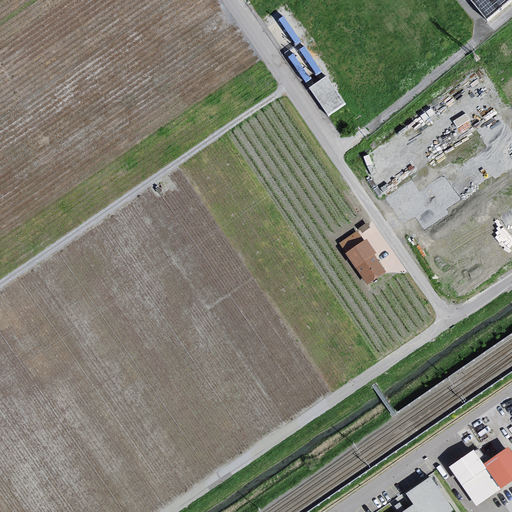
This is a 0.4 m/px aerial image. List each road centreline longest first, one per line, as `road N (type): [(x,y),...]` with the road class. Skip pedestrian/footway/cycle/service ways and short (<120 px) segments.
road 1 (unclassified): [(448,321),(226,0)]
road 2 (track): [(0,283),(287,88)]
road 3 (unclassified): [(172,511),(448,321)]
